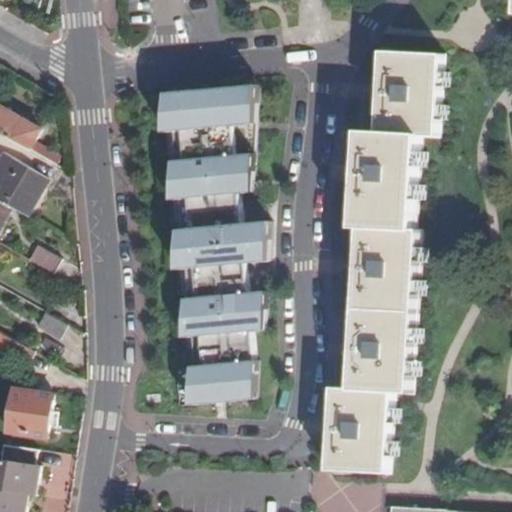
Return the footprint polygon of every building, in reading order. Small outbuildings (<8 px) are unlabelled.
[(384,130),(425,133),(443,134),(448,54),(389,48),(386,99),(384,130)] [(180,406),(194,404),(195,408),(263,403),(264,365),(258,363),(254,333),(270,332),(274,293),(253,296),(253,265),(276,262),(278,222),(247,224),(243,196),(257,194),(263,86),(152,97),(180,406)] [(0,132),(23,146),(34,125),(0,105),(0,132)] [(367,223),(419,226),(425,133),(384,130),(366,128),(364,179),(361,223),(367,223)] [(0,178),(0,201),(12,208),(28,218),(49,180),(11,159),(0,178)] [(0,230),(12,208),(0,201),(0,230)] [(358,386),(400,389),(418,390),(426,227),(419,226),(367,223),(364,268),(360,352),(358,386)] [(39,247),(31,261),(56,275),(63,261),(39,247)] [(71,327),(47,314),(38,327),(63,341),(71,327)] [(0,350),(27,366),(36,352),(0,331),(0,350)] [(400,389),(358,386),(341,385),(338,429),(336,466),(395,470),(400,389)] [(55,394),(16,388),(9,433),(49,438),(55,394)] [(0,511),(32,511),(35,496),(41,498),(45,467),(0,459),(0,511)] [(511,511),(511,509),(394,502),(393,511),(511,511)]
